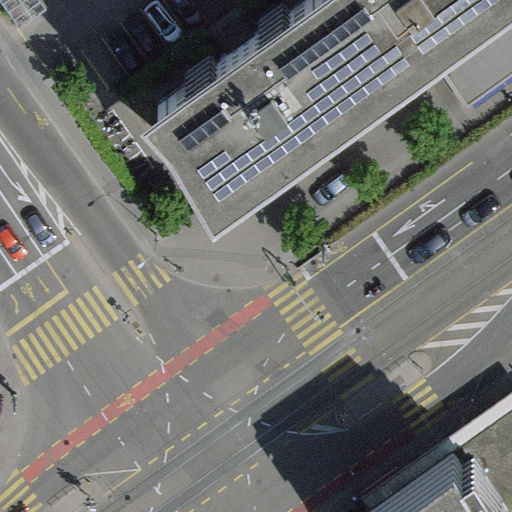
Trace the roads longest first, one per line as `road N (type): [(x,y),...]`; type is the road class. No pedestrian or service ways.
road 1 (secondary): [(511,162),(174,401)]
road 2 (secondary): [(263,511),(511,331)]
road 3 (secondary): [(0,160),(174,401)]
road 4 (secondary): [(174,401),(17,511)]
road 5 (secondary): [(174,401),(258,511)]
